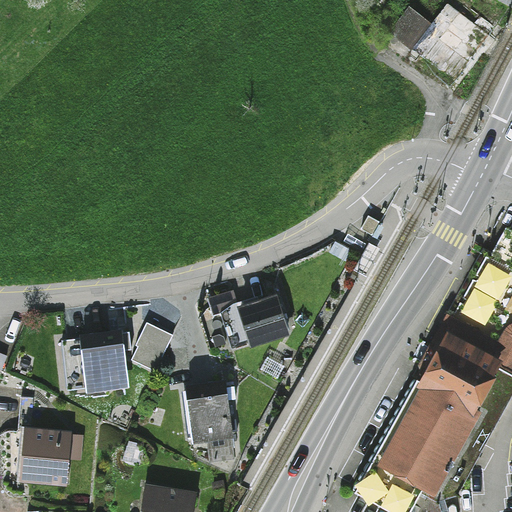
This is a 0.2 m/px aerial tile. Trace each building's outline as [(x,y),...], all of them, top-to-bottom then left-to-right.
[(287,331),(276,295),(221,313),(232,348),(287,331)] [(424,365),(355,491),(393,511),(409,511),(421,491),(436,499),(458,494),(511,394),(511,349),(460,321),(441,355),(436,351),(429,364),(424,365)] [(85,387),(125,383),(119,332),(86,336),(89,360),(82,361),(85,387)] [(208,436),(211,461),(235,458),(223,383),(191,387),(191,393),(184,394),(186,417),(194,416),(197,437),(208,436)] [(67,434),(47,432),(49,418),(32,417),(33,397),(21,396),(18,430),(32,431),(28,476),(63,479),(67,434)] [(189,511),(192,494),(152,487),(148,511),(189,511)]
